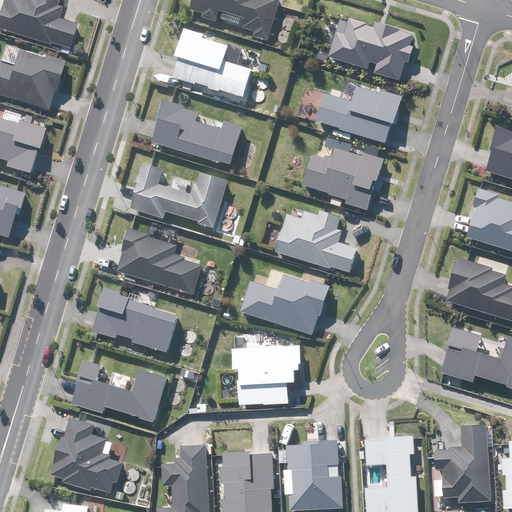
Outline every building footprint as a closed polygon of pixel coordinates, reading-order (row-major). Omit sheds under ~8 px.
[(5,0),(0,16),(0,28),(51,45),(52,43),(70,49),(78,24),(59,19),(63,7),(58,6),(59,0),(5,0)] [(248,18),(245,28),(256,31),(254,36),(269,41),(281,0),(194,0),(192,10),(204,13),(203,17),(217,22),(221,10),(248,18)] [(374,72),(398,80),(405,61),(409,62),(414,47),(409,45),(413,35),(400,31),(400,30),(375,22),(373,27),(365,25),(366,23),(349,17),(347,23),(339,20),(328,56),(368,69),(370,61),(377,63),(374,72)] [(254,70),(226,61),(230,46),(204,39),(206,35),(187,29),(179,56),(181,57),(176,77),(175,78),(197,85),(198,83),(211,87),(211,89),(221,92),(222,90),(245,97),(254,70)] [(0,61),(0,94),(50,110),(56,91),(57,91),(66,62),(46,56),(45,59),(19,51),(15,66),(0,61)] [(327,95),(319,120),(389,142),(403,98),(385,92),(384,97),(359,88),(354,104),(327,95)] [(227,121),(224,129),(198,121),(201,113),(186,108),(187,106),(166,100),(159,123),(160,123),(155,142),(222,162),(222,161),(233,164),(244,126),(227,121)] [(20,120),(19,124),(0,118),(0,158),(8,161),(7,166),(30,174),(38,149),(40,149),(47,128),(20,120)] [(511,129),(500,125),(493,148),(495,148),(489,169),(511,176),(511,129)] [(344,203),(367,210),(373,190),(370,189),(372,180),(377,181),(383,159),(362,153),(362,155),(335,147),(332,157),(324,155),(323,158),(312,155),(303,185),(346,198),(344,203)] [(230,181),(202,173),(199,184),(196,183),(193,194),(161,185),(165,169),(144,163),(136,188),(138,189),(132,209),(166,219),(168,212),(200,221),(200,224),(216,228),(230,181)] [(0,234),(9,238),(19,206),(21,207),(26,193),(0,185),(0,234)] [(500,193),(480,186),(474,205),(477,206),(468,235),(511,249),(511,198),(500,195),(500,193)] [(289,217),(279,249),(331,266),(331,264),(351,270),(357,249),(338,243),(341,233),(336,231),(340,218),(323,213),(321,218),(307,214),(305,222),(289,217)] [(132,229),(119,271),(196,294),(204,265),(187,260),(188,257),(177,254),(179,246),(150,237),(151,234),(132,229)] [(494,265),(459,254),(449,287),(451,287),(448,298),(511,318),(511,283),(505,282),(508,273),(493,268),(494,265)] [(311,281),(286,273),(281,288),(252,279),(242,310),(314,332),(320,313),(322,313),(331,284),(312,278),(311,281)] [(103,307),(96,331),(119,338),(120,334),(135,339),(134,342),(169,352),(180,316),(155,309),(156,306),(132,299),(133,297),(122,294),(123,291),(107,287),(101,306),(103,307)] [(447,348),(451,349),(444,371),(473,380),(476,372),(507,382),(506,384),(511,385),(511,334),(509,333),(503,356),(479,349),(484,333),(454,324),(447,348)] [(302,343),(235,347),(236,366),(242,366),(243,379),(240,379),(242,402),(265,400),(265,402),(290,400),(288,379),(298,379),(297,368),(302,368),(301,361),(303,361),(302,343)] [(81,376),(97,380),(95,385),(81,381),(74,404),(105,413),(107,406),(142,416),(142,418),(156,422),(170,377),(144,369),(137,391),(99,380),(104,365),(86,360),(81,376)] [(65,437),(53,475),(66,478),(65,481),(93,490),(94,487),(113,493),(116,482),(119,483),(126,463),(112,459),(113,455),(105,453),(109,439),(94,434),(97,425),(72,417),(66,437),(65,437)] [(451,447),(435,447),(436,468),(444,467),(445,493),(460,493),(461,499),(491,497),(487,422),(462,423),(463,444),(451,444),(451,447)] [(412,434),(367,438),(369,464),(388,462),(390,484),(368,486),(369,511),(385,511),(386,511),(420,509),(417,475),(412,475),(410,450),(414,450),(412,434)] [(511,438),(510,438),(511,455),(501,456),(502,473),(507,472),(508,487),(504,489),(505,508),(511,507),(511,438)] [(337,440),(287,443),(289,466),(285,467),(287,491),(290,491),(292,509),(344,505),(342,474),(340,474),(337,440)] [(211,511),(208,442),(183,443),(184,455),(177,456),(177,460),(163,461),(164,483),(173,483),(174,504),(159,504),(158,511),(211,511)] [(253,448),(225,450),(225,463),(222,465),(223,481),(226,481),(227,495),(224,495),(225,511),(264,511),(265,510),(275,510),(274,486),(275,486),(273,451),(253,452),(253,448)]
